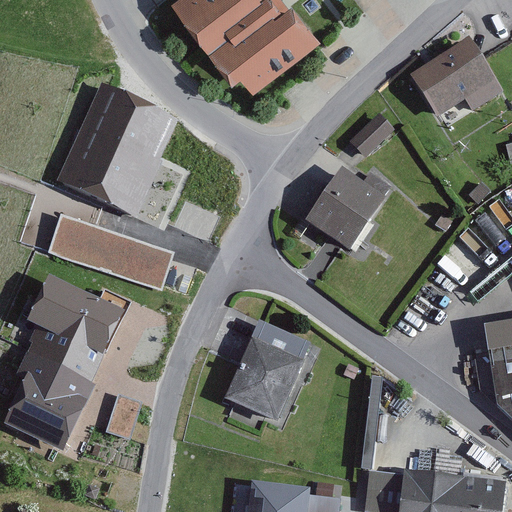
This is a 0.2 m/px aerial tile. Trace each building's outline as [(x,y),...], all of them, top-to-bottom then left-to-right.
[(285,0),(171,0),(166,5),(243,99),(317,39),(285,0)] [(468,43),(411,79),(438,122),(495,86),(468,43)] [(166,156),(185,120),(101,77),(43,190),(127,232),(166,156)] [(376,117),(351,143),(366,157),(391,130),(376,117)] [(405,206),(346,165),(297,235),(356,276),(405,206)] [(165,293),(177,257),(63,220),(51,256),(165,293)] [(62,464),(135,330),(50,284),(31,320),(39,325),(12,374),(21,379),(0,416),(0,429),(3,431),(0,435),(0,454),(46,480),(57,461),(62,464)] [(283,434),(319,355),(255,326),(219,406),(283,434)] [(511,328),(497,331),(504,366),(511,403),(511,405),(511,328)] [(120,395),(108,435),(132,442),(145,402),(120,395)] [(500,511),(502,483),(369,474),(366,511),(500,511)] [(304,511),(306,492),(254,486),(251,511),(304,511)]
